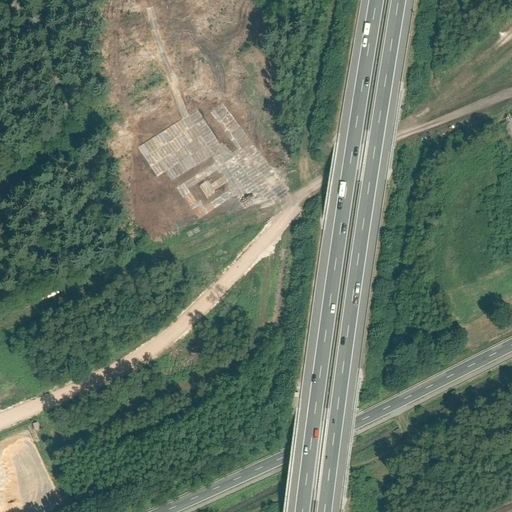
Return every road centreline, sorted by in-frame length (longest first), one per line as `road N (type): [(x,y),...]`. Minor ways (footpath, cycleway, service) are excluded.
road 1 (track): [(511,102),(405,142),(285,212),(156,351),(0,420)]
road 2 (motorway): [(376,0),(301,511)]
road 3 (motorway): [(324,511),(398,0)]
road 4 (tertiary): [(163,511),(511,342)]
road 5 (track): [(254,511),(392,449),(408,433)]
